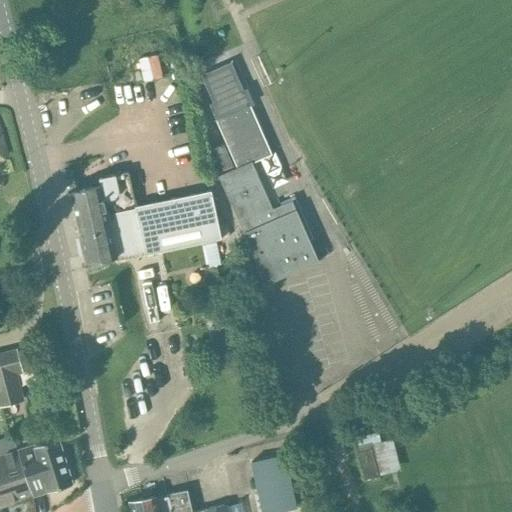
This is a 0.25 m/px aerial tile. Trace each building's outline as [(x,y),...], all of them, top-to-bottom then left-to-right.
[(237,167),(218,176),(257,263),(256,263),(265,283),(325,257),(320,246),(313,249),(309,240),(313,239),(295,199),(272,209),(251,162),(271,154),(260,129),(255,131),(251,122),(256,120),(249,104),(247,105),(241,92),(243,91),(230,63),(201,75),(213,102),(209,104),(237,167)] [(100,186),(70,193),(77,227),(110,220),(114,240),(121,239),(123,245),(132,243),(135,257),(221,238),(211,190),(136,206),(128,171),(98,177),(100,186)] [(77,227),(85,263),(116,257),(116,261),(135,257),(132,243),(123,245),(121,239),(114,240),(110,220),(77,227)] [(213,242),(205,244),(206,252),(215,250),(213,242)] [(0,379),(19,375),(24,373),(18,348),(0,352),(0,379)] [(225,371),(233,369),(228,351),(220,354),(225,371)] [(0,379),(0,407),(25,401),(19,375),(0,379)] [(354,441),(363,479),(380,476),(380,474),(401,469),(393,438),(384,441),(382,434),(354,441)] [(19,451),(32,496),(72,483),(58,438),(39,444),(19,451)] [(0,456),(0,507),(32,496),(19,451),(0,456)] [(285,454),(251,461),(262,511),(275,511),(297,507),(285,454)] [(131,511),(192,511),(187,489),(167,494),(157,497),(156,496),(129,502),(131,511)] [(242,511),(241,501),(193,511),(242,511)]
